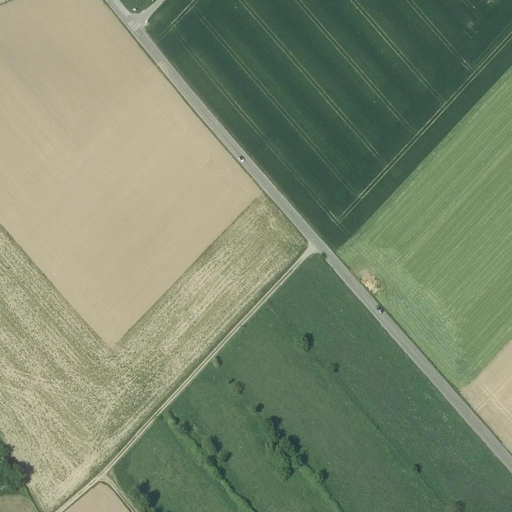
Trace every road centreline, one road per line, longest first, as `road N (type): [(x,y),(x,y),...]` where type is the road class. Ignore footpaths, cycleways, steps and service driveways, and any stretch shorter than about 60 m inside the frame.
road 1 (unclassified): [(511,465),(132,27)]
road 2 (track): [(315,243),(103,472),(55,511)]
